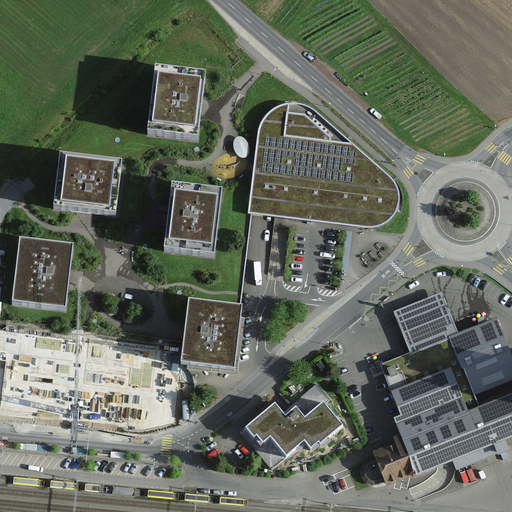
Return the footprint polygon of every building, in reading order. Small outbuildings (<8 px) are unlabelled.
[(201,77),(155,72),(147,136),(194,141),(201,77)] [(396,186),(301,98),(288,94),(271,101),(262,113),(252,211),(371,226),(386,225),(398,215),(401,200),(396,186)] [(115,217),(122,160),(60,152),(53,209),(86,213),(115,217)] [(222,193),(171,189),(166,251),(217,255),(222,193)] [(74,249),(17,243),(11,305),(68,311),(74,249)] [(444,289),(397,308),(413,348),(460,330),(444,289)] [(241,302),(186,297),(180,364),(235,369),(241,302)] [(368,484),(378,484),(385,482),(407,473),(408,475),(511,435),(511,354),(497,315),(460,330),(413,348),(375,364),(406,442),(396,446),(397,448),(375,457),(369,460),(362,467),(361,476),(368,484)] [(308,456),(341,427),(320,403),(301,420),(293,410),(283,418),(274,407),(244,433),(276,470),(301,448),(308,456)]
